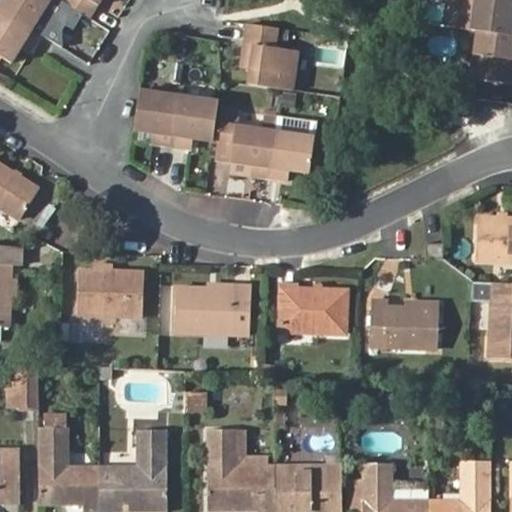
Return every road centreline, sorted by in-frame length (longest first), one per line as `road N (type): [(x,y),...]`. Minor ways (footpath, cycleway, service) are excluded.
road 1 (residential): [(86,164),(189,229),(290,245),(358,229),(511,154)]
road 2 (residential): [(86,164),(118,69),(176,0)]
